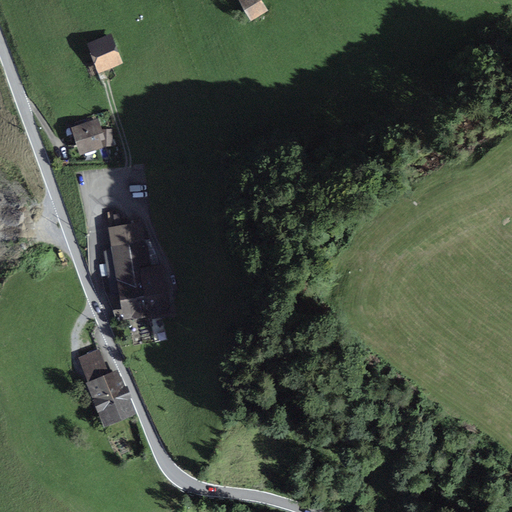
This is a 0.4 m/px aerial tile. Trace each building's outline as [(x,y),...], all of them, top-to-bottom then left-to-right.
[(246,0),(243,2),(251,15),(263,8),(258,0),(246,0)] [(92,44),(101,67),(119,61),(110,37),(92,44)] [(102,136),(102,142),(110,142),(110,131),(100,130),(98,123),(77,129),(83,149),(99,144),(97,138),(102,136)] [(112,293),(125,291),(128,313),(139,311),(140,314),(155,312),(156,316),(167,314),(160,268),(149,270),(141,224),(115,228),(119,252),(106,254),(112,293)] [(92,384),(90,385),(104,420),(131,409),(117,374),(109,377),(99,352),(83,358),(86,366),(85,367),(92,384)]
